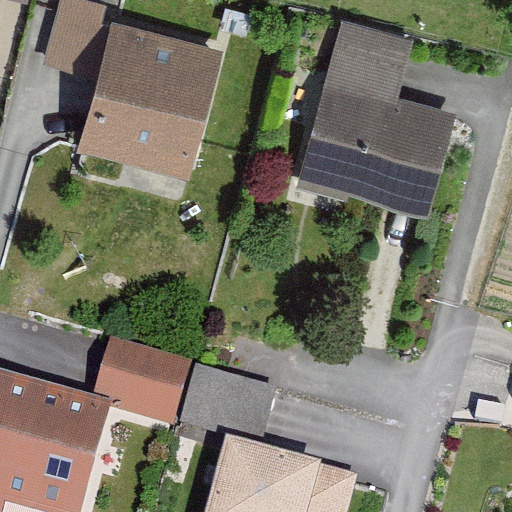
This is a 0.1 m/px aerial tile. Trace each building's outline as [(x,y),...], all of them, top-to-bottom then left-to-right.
[(224,41),(110,15),(81,144),(194,170),(224,41)] [(458,107),(324,73),(297,177),(431,211),(458,107)] [(228,437),(257,445),(272,389),(197,368),(182,424),(228,437)] [(0,511),(1,511),(4,503),(34,511),(80,511),(111,407),(93,402),(0,375),(0,511)] [(257,445),(228,437),(207,511),(348,511),(359,473),(257,445)]
